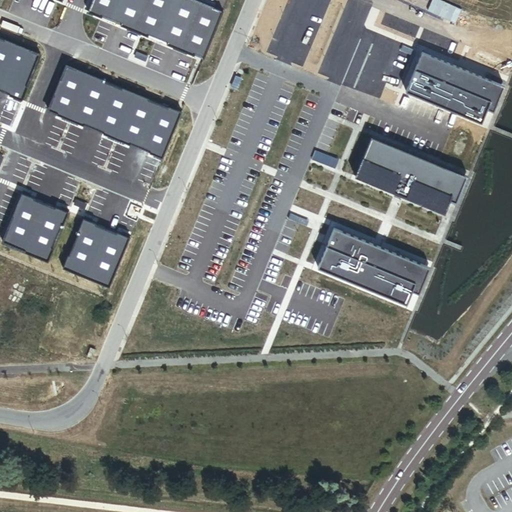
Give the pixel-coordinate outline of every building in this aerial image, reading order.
[(220,9),(199,0),(92,0),(87,13),(201,59),(220,9)] [(42,54),(0,37),(0,88),(23,98),(42,54)] [(182,111),(67,63),(49,107),(164,155),(182,111)] [(445,213),(461,173),(371,136),(355,176),(445,213)] [(312,159),(335,168),(338,160),(316,150),(312,159)] [(22,191),(2,239),(47,258),(67,210),(22,191)] [(84,217),(65,265),(110,283),(130,236),(84,217)] [(429,256),(333,220),(310,279),(406,316),(429,256)] [(96,348),(91,346),(87,355),(92,357),(96,348)]
